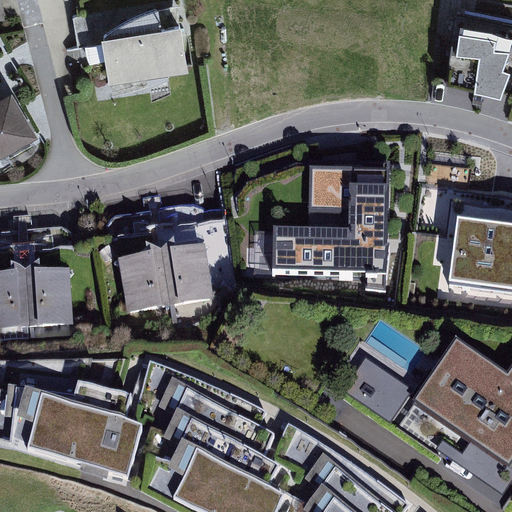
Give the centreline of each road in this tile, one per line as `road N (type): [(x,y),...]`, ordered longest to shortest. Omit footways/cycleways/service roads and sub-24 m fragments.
road 1 (residential): [(71,195),(323,116),(420,114),(511,136)]
road 2 (residential): [(496,511),(330,401)]
road 3 (unclassified): [(71,195),(42,0)]
